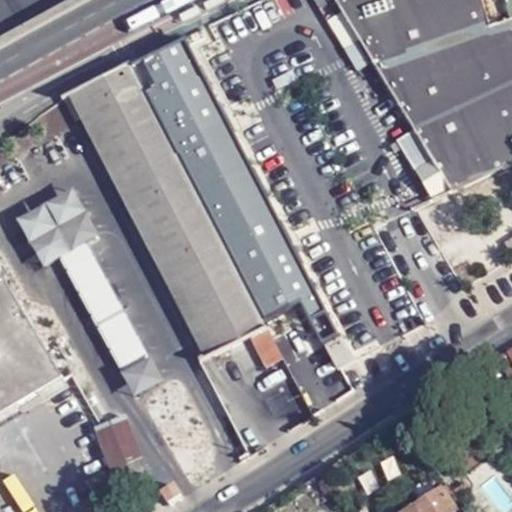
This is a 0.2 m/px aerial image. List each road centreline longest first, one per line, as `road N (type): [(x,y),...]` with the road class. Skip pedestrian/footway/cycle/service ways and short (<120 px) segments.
road 1 (unknown): [(414,384),(256,77),(258,52),(269,43),(307,30),(334,51),(475,344)]
road 2 (unknown): [(69,170),(218,445),(226,508)]
road 3 (tertiary): [(226,508),(511,320)]
road 4 (primary): [(0,65),(119,0)]
